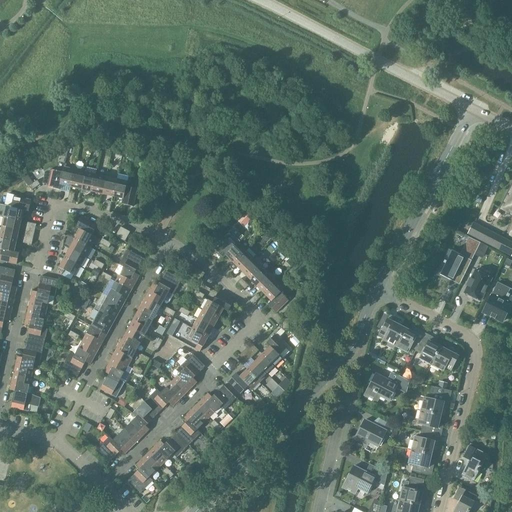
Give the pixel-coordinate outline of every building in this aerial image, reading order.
[(75,170),(64,167),(63,173),(60,185),(71,187),(75,170)] [(59,190),(60,185),(63,173),(52,170),(51,174),(49,183),(48,188),(59,190)] [(71,187),(81,190),(85,172),(75,170),(71,187)] [(81,190),(92,192),(96,175),(85,172),(81,190)] [(51,174),(47,174),(45,173),(42,184),(46,185),(47,182),(49,183),(51,174)] [(92,192),(102,195),(106,177),(96,175),(92,192)] [(102,195),(113,197),(117,179),(106,177),(102,195)] [(113,197),(123,199),(126,187),(127,182),(117,179),(113,197)] [(507,212),(506,214),(511,216),(511,183),(499,208),(507,212)] [(123,199),(122,204),(133,207),(137,189),(126,187),(123,199)] [(14,197),(11,207),(11,208),(24,210),(24,211),(29,212),(31,201),(14,197)] [(6,206),(4,217),(21,221),(24,211),(24,210),(11,208),(11,207),(6,206)] [(245,212),(237,220),(242,225),(247,220),(254,227),(257,224),(245,212)] [(4,217),(1,228),(19,232),(21,221),(4,217)] [(76,228),(80,230),(91,236),(92,236),(97,226),(81,218),(76,228)] [(115,237),(120,239),(125,230),(121,227),(115,237)] [(1,228),(0,233),(0,238),(16,242),(19,232),(1,228)] [(75,239),(91,248),(96,238),(92,236),(91,236),(80,230),(75,239)] [(125,242),(130,232),(125,230),(120,239),(125,242)] [(511,257),(511,243),(488,230),(482,241),(511,257)] [(0,249),(2,250),(14,253),(14,252),(16,242),(0,238),(0,249)] [(75,239),(70,249),(85,257),(91,248),(75,239)] [(222,260),(226,256),(235,247),(227,239),(214,251),(222,260)] [(480,243),(481,243),(475,240),(470,251),(464,248),(460,254),(451,250),(439,274),(460,285),(475,254),(480,243)] [(226,256),(233,263),(246,251),(238,243),(235,247),(226,256)] [(475,254),(482,257),(487,246),(480,243),(475,254)] [(70,249),(65,258),(80,267),(85,257),(70,249)] [(14,253),(2,250),(0,256),(0,260),(17,264),(19,253),(14,252),(14,253)] [(119,265),(123,268),(123,267),(135,273),(143,258),(127,250),(119,265)] [(233,263),(241,271),(254,258),(246,251),(233,263)] [(80,267),(65,258),(57,273),(61,275),(64,271),(75,277),(80,267)] [(241,271),(249,279),(261,266),(254,258),(241,271)] [(0,284),(12,287),(15,270),(0,266),(0,284)] [(249,279),(256,286),(269,274),(261,266),(249,279)] [(115,282),(131,291),(139,276),(135,273),(123,267),(123,268),(115,282)] [(190,278),(195,280),(200,271),(195,268),(190,278)] [(467,286),(464,294),(480,302),(491,278),(475,270),(471,279),(470,279),(466,286),(467,286)] [(166,271),(158,286),(169,292),(169,293),(173,295),(182,280),(166,271)] [(200,271),(195,280),(200,283),(205,274),(200,271)] [(256,286),(264,294),(276,281),(269,274),(256,286)] [(41,276),(37,293),(50,296),(55,297),(58,280),(41,276)] [(486,306),(505,316),(511,302),(511,289),(510,288),(511,285),(511,282),(501,276),(486,306)] [(264,294),(271,301),(271,302),(280,293),(281,293),(284,289),(276,281),(264,294)] [(115,282),(107,297),(123,305),(131,291),(115,282)] [(0,301),(13,305),(17,288),(12,287),(0,284),(0,301)] [(153,284),(145,298),(161,307),(169,293),(169,292),(158,286),(153,284)] [(32,291),(29,308),(46,312),(50,296),(37,293),(32,291)] [(218,293),(213,303),(212,303),(224,309),(223,309),(228,312),(233,302),(218,293)] [(271,302),(271,301),(267,305),(276,313),(288,301),(281,293),(280,293),(271,302)] [(107,297),(99,311),(115,320),(123,305),(107,297)] [(137,313),(153,322),(161,307),(145,298),(137,313)] [(218,319),(223,309),(224,309),(212,303),(213,303),(208,300),(203,310),(218,319)] [(0,301),(0,318),(4,320),(9,321),(13,305),(0,301)] [(25,325),(30,326),(42,328),(46,312),(29,308),(25,325)] [(203,310),(197,319),(213,328),(218,319),(203,310)] [(99,311),(91,326),(107,335),(115,320),(99,311)] [(129,328),(144,336),(153,322),(137,313),(129,328)] [(383,340),(396,346),(405,329),(397,325),(400,320),(389,315),(380,333),(385,336),(383,340)] [(197,319),(192,329),(208,338),(213,328),(197,319)] [(30,326),(26,342),(44,346),(47,329),(42,328),(30,326)] [(83,341),(98,350),(107,335),(91,326),(83,341)] [(121,343),(136,351),(144,336),(129,328),(121,343)] [(412,333),(405,329),(396,346),(408,353),(410,349),(415,352),(425,333),(415,328),(412,333)] [(208,338),(192,329),(187,339),(198,344),(195,349),(200,352),(208,338)] [(419,358),(431,365),(440,347),(433,343),(435,339),(425,333),(415,352),(421,354),(419,358)] [(266,343),(270,347),(279,356),(287,348),(274,335),(266,343)] [(83,341),(75,355),(75,356),(86,362),(90,365),(98,350),(83,341)] [(26,342),(22,358),(35,361),(40,363),(44,346),(26,342)] [(112,357),(128,366),(136,351),(121,343),(112,357)] [(251,343),(248,347),(255,355),(259,351),(251,343)] [(440,347),(431,365),(444,371),(445,367),(451,370),(461,352),(450,346),(448,351),(440,347)] [(270,347),(262,355),(275,367),(283,359),(279,356),(270,347)] [(75,356),(75,355),(70,353),(62,368),(77,377),(86,362),(75,356)] [(180,367),(184,370),(193,379),(205,367),(192,354),(180,367)] [(236,359),(243,366),(247,362),(240,355),(236,359)] [(262,355),(255,362),(267,375),(275,367),(262,355)] [(17,357),(14,374),(31,378),(35,361),(22,358),(17,357)] [(104,372),(109,375),(120,381),(120,380),(128,366),(112,357),(104,372)] [(255,362),(247,370),(260,382),(267,375),(255,362)] [(184,370),(172,382),(185,395),(197,382),(193,379),(184,370)] [(247,370),(240,377),(248,386),(248,387),(252,390),(260,382),(247,370)] [(240,377),(236,373),(228,381),(241,394),(248,387),(248,386),(240,377)] [(10,390),(15,391),(27,394),(28,394),(31,378),(14,374),(10,390)] [(376,374),(365,395),(377,402),(379,396),(389,401),(397,385),(376,374)] [(109,375),(101,389),(116,398),(125,383),(120,380),(120,381),(109,375)] [(400,390),(406,394),(409,381),(398,375),(395,381),(402,385),(400,390)] [(172,382),(160,394),(169,403),(173,407),(185,395),(172,382)] [(221,407),(220,407),(224,411),(236,398),(224,386),(212,397),(212,398),(221,407)] [(157,390),(145,402),(157,415),(169,403),(160,394),(157,390)] [(15,391),(11,408),(29,412),(33,395),(28,394),(27,394),(15,391)] [(424,397),(421,411),(440,415),(442,407),(447,408),(450,397),(430,392),(428,398),(424,397)] [(208,394),(196,406),(209,419),(220,407),(221,407),(212,398),(212,397),(208,394)] [(269,407),(262,400),(255,408),(262,415),(269,407)] [(132,414),(136,418),(136,417),(145,426),(157,415),(145,402),(132,414)] [(184,418),(187,422),(188,421),(197,430),(209,419),(196,406),(184,418)] [(421,432),(441,436),(443,425),(438,424),(440,415),(421,411),(418,424),(422,425),(421,432)] [(136,418),(124,429),(137,442),(149,430),(145,426),(136,417),(136,418)] [(378,447),(386,431),(365,420),(354,442),(366,448),(369,442),(378,447)] [(187,422),(176,433),(188,446),(201,434),(197,430),(188,421),(187,422)] [(398,427),(387,421),(384,427),(392,431),(389,436),(395,440),(398,427)] [(124,429),(113,441),(112,441),(121,450),(125,454),(137,442),(124,429)] [(415,437),(412,450),(431,455),(433,446),(438,448),(441,436),(421,432),(419,438),(415,437)] [(176,433),(164,445),(173,454),(176,458),(188,446),(176,433)] [(112,441),(113,441),(109,437),(97,449),(109,462),(121,450),(112,441)] [(160,441),(148,453),(161,466),(173,454),(164,445),(160,441)] [(460,474),(474,481),(487,455),(469,446),(463,458),(467,460),(460,474)] [(431,455),(412,450),(409,464),(413,465),(411,471),(431,476),(434,464),(429,463),(431,455)] [(136,465),(140,469),(149,478),(149,477),(161,466),(148,453),(136,465)] [(373,480),(378,483),(384,486),(387,473),(370,464),(366,471),(376,476),(373,480)] [(343,488),(355,494),(358,488),(367,493),(373,480),(375,477),(354,466),(343,488)] [(140,469),(128,481),(140,493),(153,481),(149,477),(149,478),(140,469)] [(426,498),(429,487),(409,482),(407,488),(403,487),(400,501),(419,506),(421,497),(426,498)] [(452,511),(468,511),(477,496),(459,487),(453,499),(457,501),(452,511)] [(417,511),(419,506),(400,501),(397,511),(417,511)]
